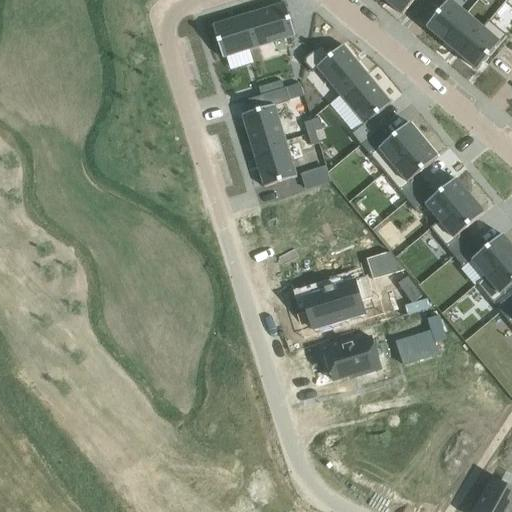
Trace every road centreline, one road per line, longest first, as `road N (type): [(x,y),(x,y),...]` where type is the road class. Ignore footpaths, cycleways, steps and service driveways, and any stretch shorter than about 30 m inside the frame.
road 1 (residential): [(337,511),(306,495),(159,15),(183,3)]
road 2 (residential): [(333,0),(511,151)]
